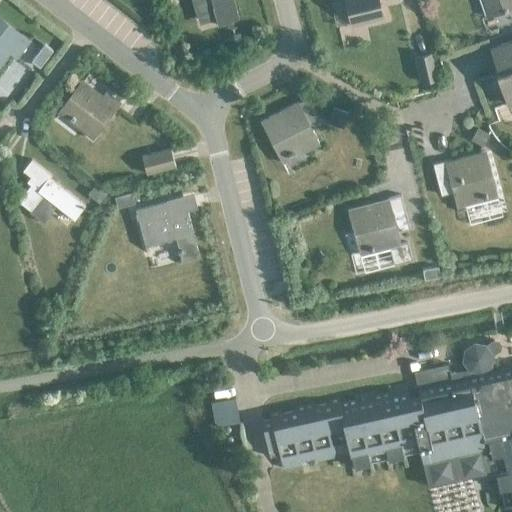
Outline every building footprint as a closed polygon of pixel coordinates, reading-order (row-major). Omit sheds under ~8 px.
[(218,24),(239,19),(234,0),(193,0),(196,11),(214,7),(218,24)] [(379,0),(345,0),(352,26),(385,18),(379,0)] [(511,0),(481,0),(487,17),(511,8),(511,0)] [(0,63),(12,47),(19,53),(28,41),(0,18),(0,63)] [(511,41),(491,49),(499,74),(497,75),(503,90),(504,90),(510,105),(511,104),(511,41)] [(45,43),(31,60),(40,67),(53,50),(45,43)] [(418,58),(424,83),(437,80),(431,55),(418,58)] [(92,136),(119,103),(107,93),(101,100),(81,84),(62,108),(82,124),(80,126),(92,136)] [(309,150),(319,144),(299,104),(262,122),(281,160),(307,147),(309,150)] [(147,173),(175,166),(171,149),(142,156),(147,173)] [(453,192),(456,207),(469,203),(468,199),(495,192),(485,152),(434,165),(441,195),(453,192)] [(75,218),(85,205),(51,177),(52,175),(32,159),(23,170),(35,179),(18,200),(31,210),(29,211),(43,222),(57,204),(75,218)] [(387,199),(348,209),(359,251),(389,244),(394,264),(412,259),(407,242),(401,243),(397,231),(410,227),(401,194),(387,198),(387,199)] [(135,209),(140,229),(145,246),(176,238),(182,261),(199,257),(187,210),(170,214),(167,201),(135,209)] [(438,265),(422,268),(424,278),(440,276),(438,265)] [(511,367),(492,372),(496,368),(497,356),(503,351),(505,346),(503,342),(496,342),(490,346),(477,344),(467,350),(465,363),(473,373),(480,375),(419,389),(419,387),(340,405),(339,400),(271,415),(273,421),(262,423),(270,458),(280,456),(283,470),(350,454),(353,467),(420,452),(422,462),(490,446),(504,507),(511,505),(511,367)]
